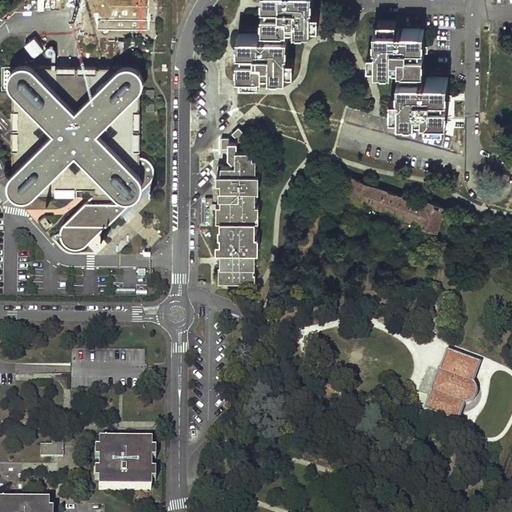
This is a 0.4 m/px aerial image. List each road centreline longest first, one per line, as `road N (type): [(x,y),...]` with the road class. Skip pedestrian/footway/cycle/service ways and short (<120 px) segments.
road 1 (residential): [(178,314),(183,54),(208,0)]
road 2 (residential): [(180,511),(178,314)]
road 3 (residential): [(0,312),(178,314)]
road 4 (residential): [(475,0),(475,164)]
